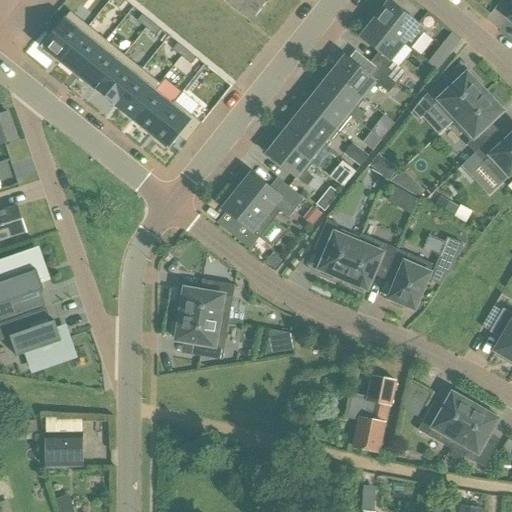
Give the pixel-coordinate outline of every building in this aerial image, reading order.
[(223,0),(251,21),(266,0),(223,0)] [(389,3),(375,20),(403,43),(403,44),(410,50),(425,32),(389,3)] [(136,21),(146,29),(151,22),(142,15),(136,21)] [(405,73),(397,66),(390,61),(403,44),(403,43),(375,20),(374,21),(361,38),(385,57),(376,68),(396,84),(405,73)] [(160,30),(151,22),(146,29),(155,36),(160,30)] [(51,38),(41,49),(61,64),(82,37),(64,23),(52,38),(51,38)] [(82,37),(61,64),(77,77),(100,50),(82,37)] [(181,57),(186,51),(177,43),(172,50),(181,57)] [(100,50),(77,77),(95,91),(116,63),(100,50)] [(191,65),(196,58),(186,51),(181,57),(191,65)] [(380,87),(388,93),(396,84),(376,68),(369,77),(345,58),(332,74),(364,100),(377,84),(380,87)] [(116,63),(95,91),(112,104),(133,77),(116,63)] [(351,116),(359,122),(365,115),(357,108),(364,100),(332,74),(319,90),(351,116)] [(471,74),(469,76),(467,74),(449,90),(441,81),(423,98),(431,107),(434,104),(452,123),(484,93),(477,86),(480,83),(471,74)] [(133,77),(112,104),(129,118),(151,90),(133,77)] [(151,90),(129,118),(146,131),(169,104),(151,90)] [(338,132),(351,116),(319,90),(306,106),(338,132)] [(499,132),(490,123),(502,112),(500,110),(502,107),(494,98),(491,100),(484,93),(452,123),(470,142),(466,145),(475,154),(499,132)] [(169,104),(146,131),(165,145),(175,134),(174,133),(187,118),(169,104)] [(306,106),(293,122),(322,145),(325,148),(338,132),(306,106)] [(0,145),(18,139),(8,111),(0,114),(0,145)] [(293,122),(280,138),(310,161),(310,160),(322,145),(293,122)] [(377,124),(370,132),(381,141),(388,132),(377,124)] [(499,132),(475,154),(499,180),(511,168),(511,135),(507,140),(499,132)] [(313,163),(310,160),(310,161),(280,138),(267,155),(308,187),(314,179),(305,173),(313,163)] [(378,167),(369,182),(387,193),(396,178),(378,167)] [(340,171),(333,180),(343,188),(350,179),(340,171)] [(398,184),(414,198),(425,186),(409,172),(398,184)] [(283,183),(275,194),(251,175),(237,192),(273,221),(280,212),(289,218),(304,200),(283,183)] [(259,238),(273,221),(237,192),(223,209),(243,225),(241,228),(246,232),(248,230),(259,238)] [(0,240),(26,233),(17,206),(0,211),(0,240)] [(336,229),(338,225),(327,220),(317,243),(328,248),(319,270),(322,271),(320,274),(332,279),(333,276),(342,280),(359,239),(336,229)] [(455,220),(448,238),(479,249),(486,231),(455,220)] [(361,235),(360,237),(359,239),(342,280),(352,284),(351,287),(362,292),(364,289),(367,290),(376,268),(387,273),(397,250),(361,235)] [(413,310),(432,265),(397,250),(387,273),(398,277),(389,299),(392,300),(390,304),(402,309),(403,305),(413,310)] [(43,275),(36,252),(0,263),(0,268),(3,279),(0,280),(0,315),(41,302),(37,290),(42,288),(38,277),(43,275)] [(440,284),(451,269),(436,262),(429,279),(440,284)] [(228,323),(234,286),(210,282),(208,293),(184,289),(184,292),(180,292),(178,304),(182,305),(180,315),(228,323)] [(47,319),(42,307),(0,319),(0,334),(8,332),(14,351),(25,347),(30,362),(67,350),(60,328),(55,329),(51,318),(47,319)] [(511,314),(503,310),(490,332),(501,339),(495,351),(496,352),(494,355),(508,363),(510,360),(511,361),(511,314)] [(221,361),(228,323),(180,315),(178,325),(175,324),(173,337),(176,338),(176,341),(199,345),(197,356),(221,361)] [(282,332),(279,353),(294,350),(296,335),(282,332)] [(355,417),(359,418),(353,448),(378,453),(388,406),(390,407),(396,382),(371,376),(366,401),(359,400),(355,417)] [(451,450),(454,445),(453,445),(474,407),(466,402),(467,399),(456,393),(454,396),(452,394),(440,414),(430,409),(417,431),(451,450)] [(453,445),(454,445),(466,453),(464,457),(483,468),(496,446),(485,440),(497,420),(494,418),(496,415),(485,409),(483,412),(474,407),(453,445)] [(17,442),(38,440),(36,420),(15,423),(17,442)] [(103,453),(112,453),(111,428),(102,429),(103,453)] [(44,433),(45,468),(83,467),(83,432),(44,433)]
